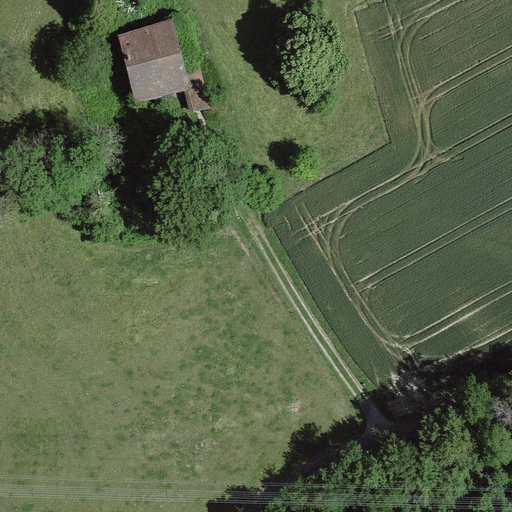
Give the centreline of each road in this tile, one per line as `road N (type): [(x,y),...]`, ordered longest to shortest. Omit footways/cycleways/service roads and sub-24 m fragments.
road 1 (track): [(393,431),(295,302),(206,121)]
road 2 (track): [(266,511),(338,455),(511,380)]
